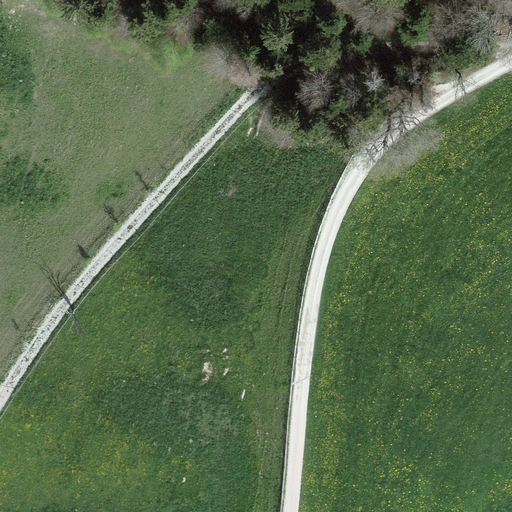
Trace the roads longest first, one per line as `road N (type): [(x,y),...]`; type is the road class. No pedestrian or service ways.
road 1 (track): [(0,399),(124,232),(229,116),(305,60),(369,46),(446,43),(504,59)]
road 2 (track): [(511,55),(406,114),(363,158),(343,196),(312,294),(290,511)]
